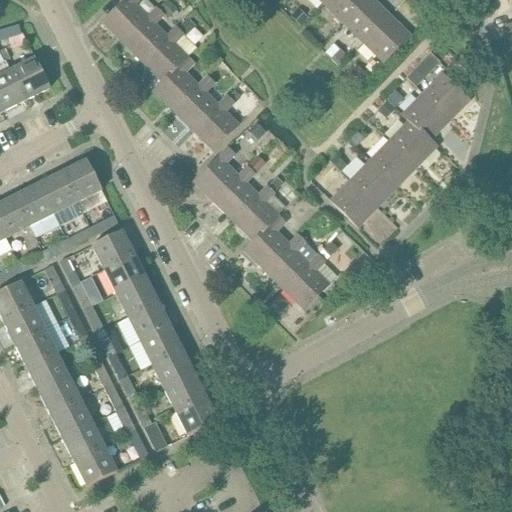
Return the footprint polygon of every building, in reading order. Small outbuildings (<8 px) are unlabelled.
[(122,44),(147,18),(135,6),(140,0),(126,0),(102,24),(122,44)] [(177,10),(167,0),(158,9),(168,19),(177,10)] [(367,0),(327,0),(323,5),(343,25),(367,0)] [(390,17),(372,0),(367,0),(343,25),(363,45),(390,17)] [(122,44),(142,64),(167,38),(154,25),(164,16),(156,9),(147,18),(122,44)] [(298,9),(290,18),(300,27),(308,19),(298,9)] [(410,37),(390,17),(363,45),(383,64),(410,37)] [(188,20),(178,29),(185,36),(195,27),(188,20)] [(0,32),(0,41),(1,41),(20,36),(18,27),(0,32)] [(176,28),(167,38),(142,64),(162,83),(187,58),(196,49),(183,36),(176,28)] [(340,50),(331,60),(338,67),(348,58),(340,50)] [(194,65),(187,58),(162,83),(152,93),(172,112),(197,86),(186,75),(194,66),(193,65),(194,65)] [(34,60),(9,72),(25,102),(50,90),(34,60)] [(370,74),(378,66),(373,61),(365,69),(370,74)] [(5,63),(0,65),(0,111),(1,114),(25,102),(9,72),(5,63)] [(355,66),(347,75),(358,86),(367,76),(355,66)] [(422,80),(414,72),(413,72),(406,80),(415,88),(422,80)] [(441,75),(422,95),(450,122),(469,102),(441,75)] [(172,112),(192,132),(218,106),(205,94),(214,85),(207,77),(206,78),(206,77),(197,86),(172,112)] [(233,90),(227,97),(234,104),(241,97),(233,90)] [(385,100),(387,102),(394,110),(401,103),(400,102),(402,100),(394,91),(385,100)] [(409,121),(430,142),(450,122),(422,95),(402,116),(408,123),(409,121)] [(227,97),(218,106),(192,132),(213,152),(238,126),(225,113),(234,104),(227,97)] [(395,110),(394,110),(387,102),(377,112),(385,120),(395,110)] [(390,141),(417,168),(437,148),(430,142),(409,121),(408,123),(390,141)] [(255,124),(248,132),(258,142),(266,133),(255,124)] [(356,148),(363,141),(357,134),(350,142),(356,148)] [(397,189),(417,168),(390,141),(370,162),(397,189)] [(354,159),(360,153),(350,143),(344,149),(354,159)] [(193,183),(213,203),(238,177),(226,165),(235,156),(228,148),(193,183)] [(335,156),(330,162),(331,163),(341,173),(346,168),(335,156)] [(238,177),(213,203),(233,222),(258,197),(245,184),(255,175),(254,175),(262,167),(255,161),(248,169),(247,168),(238,177)] [(62,174),(77,204),(101,192),(86,162),(62,174)] [(377,209),(397,189),(370,162),(350,182),(377,209)] [(53,216),(77,204),(62,174),(38,186),(53,216)] [(276,178),(258,197),(233,222),(253,242),(278,217),(277,216),(283,210),(271,198),(274,195),(273,193),(282,184),(276,178)] [(358,229),(377,209),(350,182),(330,202),(358,229)] [(53,216),(38,186),(14,198),(29,228),(53,216)] [(0,229),(6,240),(29,228),(14,198),(0,204),(0,229)] [(278,217),(253,242),(244,252),(263,271),(289,246),(276,233),(292,217),(285,211),(279,217),(278,217)] [(114,217),(90,229),(94,237),(118,225),(114,217)] [(94,237),(90,229),(66,241),(70,249),(94,237)] [(91,248),(103,272),(134,257),(121,232),(91,248)] [(298,236),(289,246),(263,271),(283,291),(308,265),(296,253),(305,244),(298,236)] [(66,241),(42,253),(46,261),(70,249),(66,241)] [(308,265),(283,291),(304,311),(317,297),(336,279),(322,265),(325,263),(324,262),(337,249),(331,243),(318,256),(308,265)] [(46,261),(42,253),(18,265),(22,273),(46,261)] [(146,280),(134,257),(103,272),(115,296),(146,280)] [(59,264),(72,288),(80,284),(67,259),(59,264)] [(0,284),(22,273),(18,265),(0,274),(0,284)] [(44,271),(56,296),(64,292),(52,267),(44,271)] [(146,280),(115,296),(127,319),(158,304),(146,280)] [(0,293),(0,318),(2,323),(33,308),(20,283),(0,293)] [(84,312),(92,307),(80,284),(72,288),(84,312)] [(56,296),(68,319),(76,315),(64,292),(56,296)] [(170,327),(158,304),(127,319),(139,343),(170,327)] [(96,335),(104,331),(92,307),(84,312),(96,335)] [(2,323),(14,347),(44,331),(33,308),(2,323)] [(76,315),(68,319),(80,343),(88,339),(76,315)] [(139,343),(151,367),(182,351),(170,327),(139,343)] [(56,355),(44,331),(14,347),(26,370),(56,355)] [(108,359),(116,355),(104,331),(96,335),(108,359)] [(100,362),(88,339),(80,343),(80,344),(74,347),(78,353),(84,350),(92,366),(100,362)] [(194,375),(182,351),(151,367),(163,391),(194,375)] [(26,370),(38,394),(68,378),(56,355),(26,370)] [(116,355),(108,359),(119,382),(127,378),(116,355)] [(92,366),(104,390),(112,386),(100,362),(92,366)] [(205,398),(194,375),(163,391),(175,414),(205,398)] [(38,394),(50,417),(80,402),(68,378),(38,394)] [(127,378),(119,382),(131,405),(139,401),(127,378)] [(104,390),(116,414),(124,410),(112,386),(104,390)] [(205,398),(175,414),(187,438),(218,423),(215,418),(218,416),(213,405),(210,406),(205,398)] [(143,430),(151,425),(139,401),(131,405),(143,430)] [(80,402),(50,417),(62,441),(92,425),(80,402)] [(116,414),(128,437),(136,433),(124,410),(116,414)] [(151,425),(143,430),(156,454),(167,448),(155,424),(151,425)] [(62,441),(74,464),(104,449),(92,425),(62,441)] [(128,437),(115,443),(119,451),(131,444),(140,462),(148,458),(136,433),(128,437)] [(117,473),(104,449),(74,464),(86,489),(117,473)]
